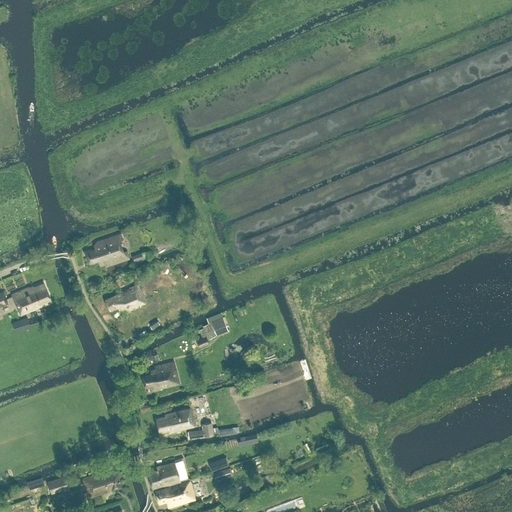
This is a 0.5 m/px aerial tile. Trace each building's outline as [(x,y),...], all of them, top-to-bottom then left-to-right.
[(97,241),(94,245),(95,248),(85,251),(89,262),(98,259),(99,264),(105,262),(106,265),(128,257),(125,249),(123,250),(119,239),(122,238),(120,233),(97,241)] [(141,252),(131,255),(134,262),(143,259),(141,252)] [(51,301),(43,283),(29,289),(28,287),(11,294),(20,314),(51,301)] [(123,308),(128,307),(129,309),(146,302),(138,283),(119,291),(119,292),(113,295),(104,299),(109,310),(117,306),(119,309),(123,308)] [(185,312),(204,303),(199,292),(180,301),(185,312)] [(228,330),(222,317),(211,322),(216,335),(228,330)] [(12,324),(16,334),(30,329),(26,319),(12,324)] [(208,343),(207,338),(215,335),(209,322),(203,324),(204,326),(198,328),(201,336),(195,339),(198,347),(208,343)] [(179,383),(173,361),(154,365),(155,368),(150,370),(151,373),(142,375),(144,386),(151,384),(152,389),(179,383)] [(194,425),(189,407),(164,413),(165,415),(155,418),(158,431),(168,429),(168,431),(194,425)] [(204,436),(213,435),(211,421),(201,423),(202,429),(187,431),(188,438),(204,436)] [(218,436),(237,433),(235,426),(217,429),(218,436)] [(209,462),(211,470),(227,464),(225,456),(209,462)] [(157,466),(158,470),(148,473),(152,488),(180,481),(175,462),(157,466)] [(228,467),(212,473),(215,480),(231,475),(228,467)] [(121,486),(116,470),(108,472),(103,471),(82,478),(88,496),(121,486)] [(65,475),(47,481),(51,494),(68,488),(65,475)] [(265,490),(282,483),(280,478),(263,486),(265,490)] [(194,498),(189,480),(155,490),(158,502),(166,500),(168,506),(194,498)] [(259,503),(256,496),(242,501),(245,508),(259,503)]
